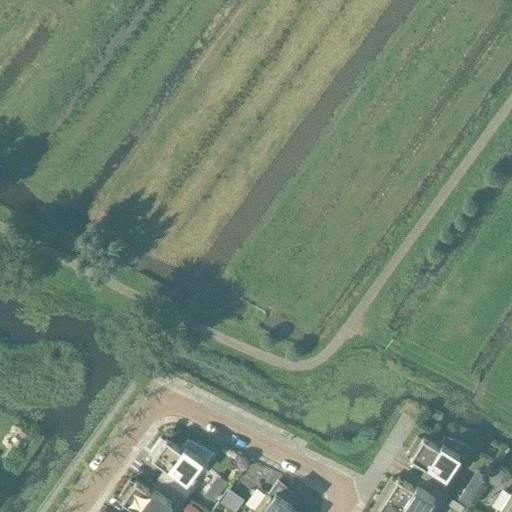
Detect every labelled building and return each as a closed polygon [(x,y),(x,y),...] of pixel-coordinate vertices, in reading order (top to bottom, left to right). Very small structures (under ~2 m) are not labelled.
[(430,469),(424,479),(446,492),(453,481),(451,480),(463,460),(462,460),(471,446),(449,436),(442,447),(422,435),(420,438),(417,436),(406,453),(430,469)] [(166,467),(160,476),(185,495),(193,485),(190,483),(204,464),(202,463),(212,450),(191,439),(184,450),(166,437),(164,439),(160,436),(148,453),(166,467)] [(117,496),(135,509),(139,511),(163,511),(164,511),(173,511),(185,495),(160,476),(150,489),(135,479),(133,482),(129,479),(117,496)] [(381,493),(409,511),(423,511),(427,506),(434,511),(446,492),(424,479),(418,489),(397,476),(395,479),(391,476),(381,493)] [(250,507),(246,511),(296,511),(286,505),(294,494),(277,479),(269,491),(266,490),(253,508),(250,507)] [(203,493),(214,500),(219,491),(209,484),(203,493)] [(468,504),(474,495),(464,489),(458,498),(468,504)] [(497,508),(494,511),(511,511),(511,491),(499,510),(497,508)] [(409,511),(381,493),(369,511),(370,511),(409,511)] [(202,511),(189,502),(181,511),(202,511)]
